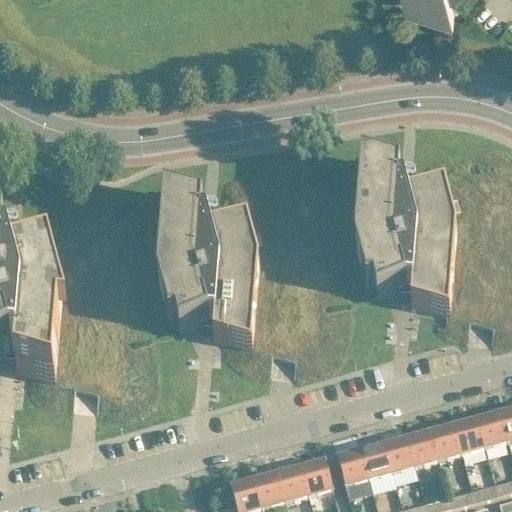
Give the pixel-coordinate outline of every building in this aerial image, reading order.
[(405,0),(408,7),(454,15),(449,0),(454,0),(457,3),(459,0),(405,0)] [(457,236),(445,194),(409,204),(407,199),(412,199),(412,190),(404,190),(400,189),(401,176),(356,164),(356,166),(363,167),(356,251),(367,293),(374,291),(378,304),(407,290),(413,290),(411,311),(450,321),(457,236)] [(248,227),(246,228),(211,237),(210,232),(214,233),(214,224),(207,223),(203,223),(204,209),(159,197),(158,199),(165,201),(158,284),(170,326),(177,324),(180,337),(210,323),(216,324),(214,344),(252,354),(259,269),(248,227)] [(51,261),(46,262),(14,271),(10,256),(8,256),(5,256),(7,242),(0,240),(0,362),(12,357),(18,357),(17,378),(55,388),(62,303),(57,284),(66,282),(62,269),(54,272),(51,261)] [(270,372),(266,387),(284,392),(288,377),(270,372)] [(511,448),(511,415),(499,419),(509,449),(511,448)] [(509,449),(499,419),(477,426),(485,456),(509,449)] [(485,456),(477,426),(454,432),(462,462),(485,456)] [(462,462),(454,432),(431,438),(438,468),(462,462)] [(438,468),(431,438),(408,444),(416,475),(438,468)] [(416,475),(408,444),(384,451),(393,481),(416,475)] [(393,481),(384,451),(361,457),(369,487),(393,481)] [(369,487),(361,457),(337,463),(346,494),(369,487)] [(334,498),(325,467),(301,473),(310,504),(334,498)] [(310,504),(301,473),(278,480),(287,510),(310,504)] [(280,511),(287,510),(278,480),(255,486),(262,511),(280,511)] [(262,511),(255,486),(231,493),(236,511),(262,511)] [(511,498),(511,486),(494,492),(498,503),(511,498)] [(498,503),(494,492),(472,498),(475,509),(498,503)] [(463,511),(475,509),(472,498),(449,504),(450,511),(463,511)]
